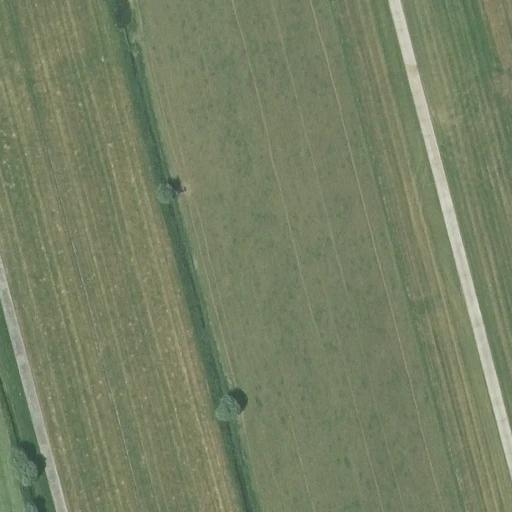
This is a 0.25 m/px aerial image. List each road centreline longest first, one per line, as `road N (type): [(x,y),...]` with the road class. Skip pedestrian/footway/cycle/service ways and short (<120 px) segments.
road 1 (track): [(511,461),(393,0)]
road 2 (track): [(0,283),(59,511)]
